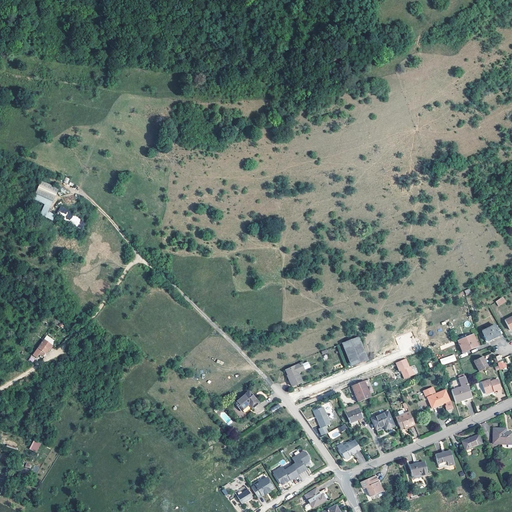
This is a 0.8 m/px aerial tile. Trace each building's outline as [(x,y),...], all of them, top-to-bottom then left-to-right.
[(45,185),(37,203),(48,208),(55,210),(63,192),(45,185)] [(79,224),(81,218),(73,215),(74,211),(60,206),(56,217),(79,224)] [(55,210),(48,208),(44,217),(51,220),(55,210)] [(503,297),(495,301),(498,306),(506,302),(503,297)] [(499,334),(495,325),(483,331),(488,341),(499,334)] [(478,346),(473,334),(458,340),(462,351),(472,347),(472,348),(478,346)] [(368,360),(359,337),(342,343),(352,367),(368,360)] [(48,347),(40,341),(32,353),(30,352),(24,362),(29,365),(35,356),(39,358),(45,350),(46,351),(48,347)] [(440,359),(442,365),(456,360),(454,354),(440,359)] [(488,367),(484,357),(474,361),(479,372),(488,367)] [(409,367),(405,359),(395,363),(399,371),(400,371),(404,379),(414,375),(410,366),(409,367)] [(302,381),(298,372),(305,369),(302,362),(286,369),(289,375),(288,376),(292,385),(302,381)] [(472,397),(465,376),(460,378),(462,387),(452,390),(456,402),(472,397)] [(364,380),(351,385),(353,389),(355,390),(356,393),(355,395),(358,402),(371,396),(364,380)] [(491,386),(491,384),(482,386),(484,394),(492,392),(492,394),(497,393),(497,395),(501,394),(498,384),(491,386)] [(256,400),(246,389),(232,401),(238,409),(246,402),(249,406),(256,400)] [(450,401),(445,390),(428,397),(432,408),(446,402),(447,407),(446,407),(447,410),(454,408),(451,401),(450,401)] [(344,407),(337,410),(340,415),(359,407),(357,402),(344,407)] [(323,406),(315,409),(318,417),(316,417),(320,428),(330,424),(323,406)] [(363,416),(359,407),(340,415),(345,423),(347,426),(360,421),(359,418),(363,416)] [(387,429),(395,425),(390,411),(372,418),(376,428),(385,424),(387,429)] [(416,425),(411,414),(396,420),(400,428),(403,427),(404,429),(405,430),(409,428),(416,425)] [(507,428),(495,428),(495,442),(503,442),(503,444),(509,444),(509,442),(511,442),(511,431),(507,432),(507,428)] [(336,429),(328,433),(331,438),(339,435),(336,429)] [(483,444),(480,435),(463,441),(466,450),(483,444)] [(33,440),(29,449),(37,453),(41,443),(33,440)] [(362,451),(356,441),(349,445),(349,444),(345,447),(345,448),(340,451),(346,460),(348,461),(351,459),(351,457),(351,456),(354,454),(355,455),(362,451)] [(292,464),(292,465),(298,473),(306,468),(303,463),(309,460),(309,457),(306,451),(303,450),(292,457),(295,462),(292,464)] [(454,463),(451,450),(436,453),(439,467),(454,463)] [(427,472),(424,460),(410,464),(413,477),(423,475),(422,473),(427,472)] [(273,471),(275,474),(284,469),(282,465),(273,471)] [(298,473),(292,465),(284,469),(275,474),(281,484),(283,484),(287,481),(287,480),(289,478),(290,479),(298,474),(298,473)] [(379,485),(374,475),(359,481),(362,488),(365,487),(368,496),(374,494),(373,491),(378,489),(377,486),(379,485)] [(274,487),(267,477),(251,486),(258,497),(265,493),(270,490),(274,487)] [(320,495),(316,488),(305,495),(312,507),(325,499),(322,494),(320,495)] [(252,497),(247,489),(236,495),(241,503),(252,497)]
